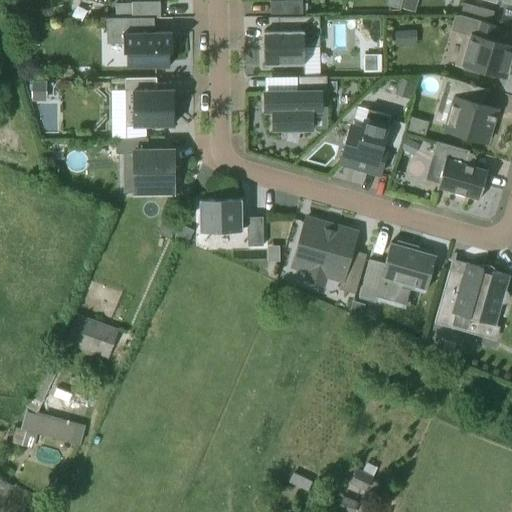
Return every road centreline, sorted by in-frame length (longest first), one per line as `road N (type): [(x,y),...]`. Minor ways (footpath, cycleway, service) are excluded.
road 1 (residential): [(511,209),(506,229),(477,241),(238,176),(212,132)]
road 2 (residential): [(212,132),(213,0)]
